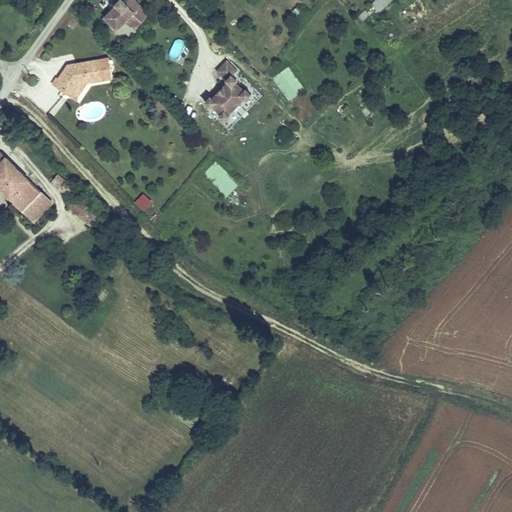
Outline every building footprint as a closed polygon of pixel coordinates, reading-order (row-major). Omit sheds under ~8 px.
[(148,16),(130,0),(125,0),(123,3),(120,0),(103,18),(117,31),(125,22),(131,27),(134,23),(138,26),(148,16)] [(378,13),(392,0),(374,0),(369,4),(378,13)] [(229,111),(244,94),(246,95),(251,90),(246,85),(244,87),(234,77),(236,76),(231,71),(236,66),(226,57),(215,69),(226,80),(212,95),(211,93),(205,99),(211,104),(212,102),(221,111),(219,112),(225,118),(230,112),(229,111)] [(72,67),(62,81),(60,80),(56,86),(79,102),(91,84),(106,81),(102,61),(78,66),(79,68),(75,69),(72,67)] [(271,78),(288,101),(305,89),(288,66),(271,78)] [(0,148),(0,194),(31,225),(54,202),(0,148)] [(201,175),(225,198),(239,184),(215,161),(201,175)] [(58,177),(52,185),(68,197),(73,189),(58,177)] [(132,203),(142,212),(152,202),(143,193),(132,203)] [(83,204),(74,214),(89,227),(98,217),(83,204)]
